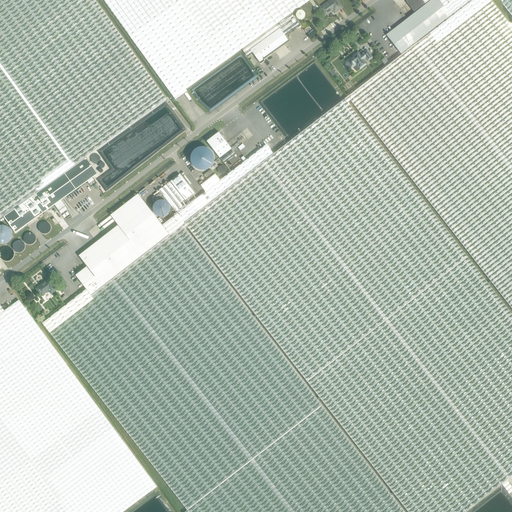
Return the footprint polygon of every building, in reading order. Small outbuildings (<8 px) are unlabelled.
[(0,219),(3,217),(86,158),(152,110),(167,100),(94,0),(0,0),(0,268),(2,268),(0,264),(0,219)] [(103,0),(132,40),(152,67),(174,98),(175,100),(187,92),(186,90),(242,50),(247,57),(253,54),(250,50),(280,29),(285,36),(297,28),(300,26),(297,22),(291,14),(292,14),(310,0),(103,0)] [(323,14),(324,14),(325,16),(333,10),(335,13),(341,8),(335,0),(332,0),(320,9),(322,11),(322,12),(323,14)] [(402,55),(348,97),(350,100),(353,103),(511,308),(511,28),(490,0),(441,0),(439,1),(451,17),(402,55)] [(386,35),(402,55),(451,17),(439,1),(438,0),(431,0),(418,11),(418,10),(430,0),(407,0),(406,2),(415,13),(386,35)] [(511,0),(499,0),(511,16),(511,0)] [(280,29),(250,50),(253,54),(260,64),(264,61),(264,60),(289,42),(285,36),(280,29)] [(368,61),(372,58),(367,51),(363,54),(361,57),(358,53),(346,62),(351,69),(356,65),(360,70),(367,64),(363,60),(366,58),(368,61)] [(177,214),(187,227),(407,511),(466,511),(501,485),(509,494),(511,491),(511,488),(506,481),(511,476),(511,315),(347,102),(350,100),(348,97),(345,99),(274,154),(266,145),(220,181),(205,192),(192,203),(177,214)] [(219,132),(206,141),(220,158),(232,149),(219,132)] [(98,174),(86,158),(3,217),(15,234),(55,206),(59,211),(65,207),(61,201),(98,174)] [(200,186),(205,192),(220,181),(215,174),(200,186)] [(194,193),(180,175),(170,182),(185,201),(194,193)] [(76,275),(86,289),(91,295),(169,234),(162,225),(138,194),(110,215),(118,225),(79,256),(87,267),(76,275)] [(404,511),(184,229),(187,227),(177,214),(162,225),(169,234),(91,295),(86,289),(42,324),(187,510),(185,511),(404,511)] [(43,284),(43,285),(37,289),(42,295),(49,289),(52,293),(58,289),(50,279),(45,283),(44,283),(43,284)] [(0,511),(122,511),(155,487),(129,449),(19,300),(4,311),(0,305),(0,511)]
